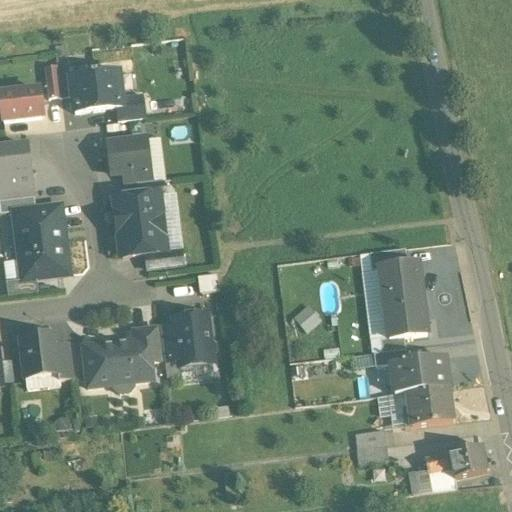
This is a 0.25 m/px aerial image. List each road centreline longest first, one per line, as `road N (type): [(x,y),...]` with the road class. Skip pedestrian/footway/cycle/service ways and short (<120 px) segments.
road 1 (tertiary): [(511,431),(423,0)]
road 2 (residential): [(105,294),(81,157)]
